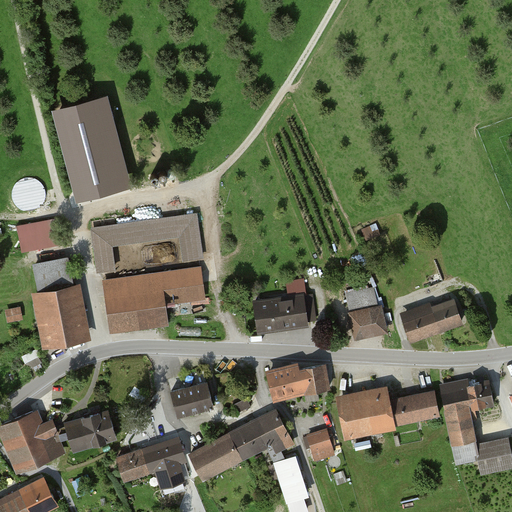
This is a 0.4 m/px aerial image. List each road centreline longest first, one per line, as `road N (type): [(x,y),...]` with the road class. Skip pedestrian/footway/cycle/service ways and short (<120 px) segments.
road 1 (unclassified): [(0,414),(57,371),(128,348),(511,355)]
road 2 (track): [(201,187),(265,123),(339,0)]
road 3 (track): [(78,215),(64,208),(14,0)]
